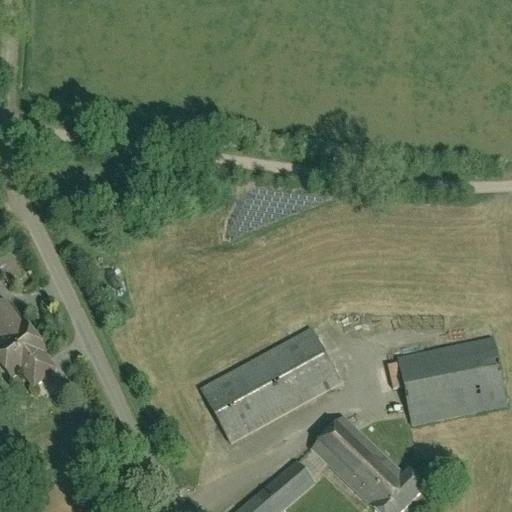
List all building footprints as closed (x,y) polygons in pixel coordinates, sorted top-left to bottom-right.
[(0,276),(11,291),(31,275),(12,251),(0,260),(0,276)] [(22,327),(4,305),(0,307),(0,338),(1,338),(4,341),(0,344),(0,364),(12,380),(22,373),(35,389),(56,372),(43,356),(46,353),(24,326),(22,327)] [(231,447),(341,387),(311,332),(201,393),(231,447)] [(412,429),(508,409),(492,341),(397,361),(412,429)] [(403,478),(343,420),(311,453),(372,510),(371,511),(372,511),(405,511),(426,491),(408,473),(403,478)] [(283,511),(315,485),(296,464),(240,511),(283,511)]
